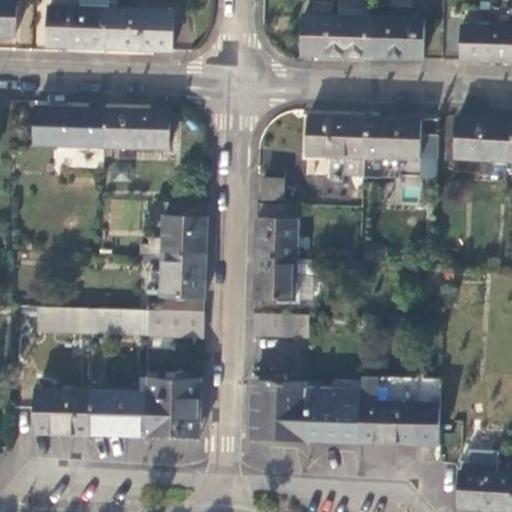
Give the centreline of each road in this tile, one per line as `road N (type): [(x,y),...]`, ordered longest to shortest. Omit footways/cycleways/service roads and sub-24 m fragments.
road 1 (residential): [(220,511),(236,83)]
road 2 (residential): [(511,99),(236,83)]
road 3 (residential): [(236,83),(0,74)]
